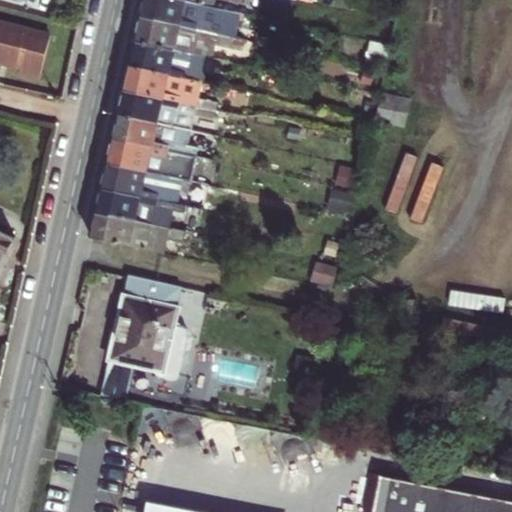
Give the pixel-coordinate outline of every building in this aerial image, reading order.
[(175,0),(141,0),(138,15),(206,30),(234,36),(237,25),(208,18),(207,23),(195,21),(199,5),(175,0)] [(138,15),(132,40),(189,53),(200,55),(202,45),(230,51),(234,36),(206,30),(138,15)] [(22,76),(42,82),(53,38),(0,24),(0,64),(23,71),(22,76)] [(132,40),(127,63),(182,76),(186,60),(203,64),(205,57),(200,55),(189,53),(132,40)] [(202,45),(200,55),(205,57),(227,62),(230,51),(202,45)] [(127,63),(121,88),(191,105),(192,99),(195,100),(200,80),(182,76),(127,63)] [(121,88),(116,112),(171,125),(175,108),(189,112),(191,105),(121,88)] [(407,102),(376,95),(371,119),(370,124),(401,130),(407,102)] [(116,112),(110,137),(197,157),(199,150),(183,146),(186,129),(171,125),(116,112)] [(110,137),(104,160),(176,177),(180,161),(195,165),(197,157),(110,137)] [(104,160),(99,185),(170,201),(176,177),(104,160)] [(99,185),(94,210),(148,222),(152,205),(187,213),(188,205),(170,201),(99,185)] [(94,210),(87,237),(159,252),(162,238),(181,243),(184,231),(148,222),(94,210)] [(0,268),(13,242),(0,235),(0,268)] [(177,288),(123,276),(105,360),(151,369),(153,373),(154,375),(157,377),(160,378),(167,377),(173,371),(180,338),(181,335),(177,329),(175,327),(172,328),(168,329),(177,288)] [(414,302),(388,301),(383,327),(407,334),(414,302)] [(511,511),(511,493),(376,468),(369,501),(381,503),(379,511),(511,511)] [(379,511),(381,503),(369,501),(367,511),(379,511)] [(157,511),(230,511),(159,502),(157,511)]
